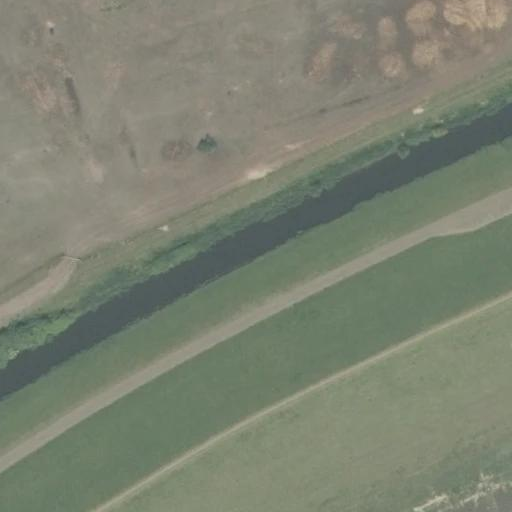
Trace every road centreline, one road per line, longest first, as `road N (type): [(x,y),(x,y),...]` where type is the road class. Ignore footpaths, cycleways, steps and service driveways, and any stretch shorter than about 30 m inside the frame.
road 1 (track): [(511,199),(424,234),(68,419),(0,465)]
road 2 (track): [(511,75),(0,305)]
